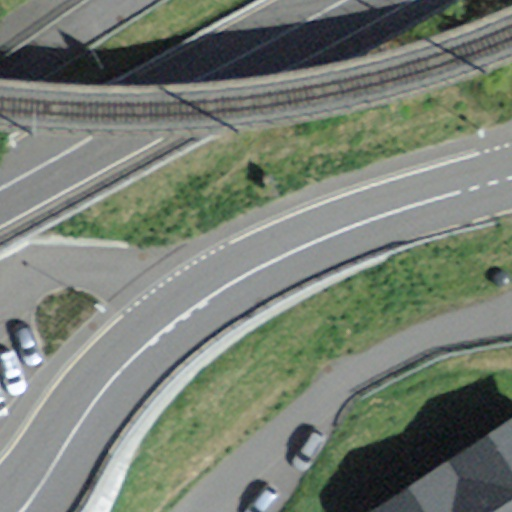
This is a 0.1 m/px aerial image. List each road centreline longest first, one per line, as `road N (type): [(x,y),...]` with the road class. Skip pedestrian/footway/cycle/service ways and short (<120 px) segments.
road 1 (secondary): [(21,511),(118,370),(187,309),(294,247),(511,178)]
road 2 (secondary): [(346,0),(0,188)]
road 3 (residential): [(511,317),(433,336),(359,368),(222,480),(201,511)]
road 4 (residential): [(0,85),(126,0)]
